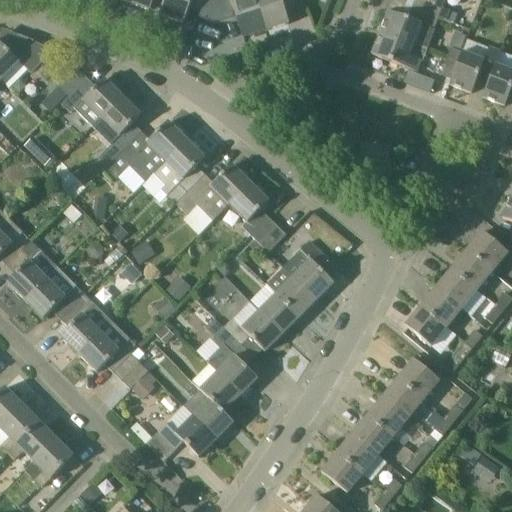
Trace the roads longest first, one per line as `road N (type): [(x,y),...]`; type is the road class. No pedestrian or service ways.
road 1 (residential): [(236,511),(321,390),(373,286),(376,251),(359,220),(207,101)]
road 2 (residential): [(207,101),(0,19)]
road 3 (residential): [(462,143),(445,119),(324,68)]
road 4 (residential): [(112,448),(0,338)]
road 5 (residential): [(324,68),(249,74),(207,101)]
